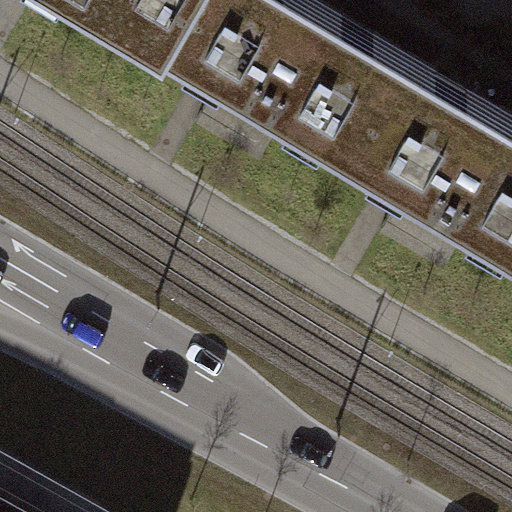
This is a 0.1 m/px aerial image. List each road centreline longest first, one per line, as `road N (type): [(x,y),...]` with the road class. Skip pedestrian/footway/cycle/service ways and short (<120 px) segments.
road 1 (tertiary): [(213,409),(0,298)]
road 2 (tertiary): [(213,409),(390,511)]
